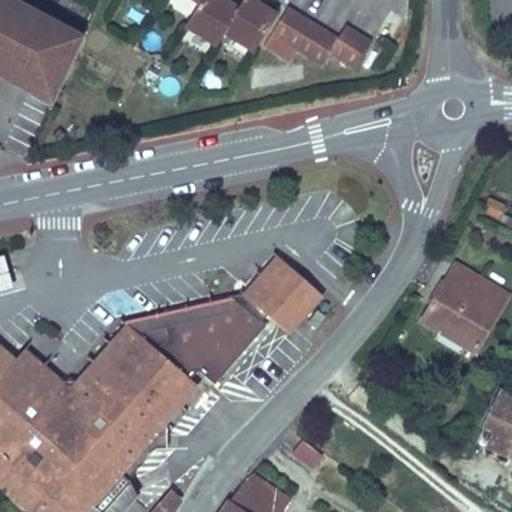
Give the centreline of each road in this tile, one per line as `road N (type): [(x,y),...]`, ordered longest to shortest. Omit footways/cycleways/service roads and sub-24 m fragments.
road 1 (residential): [(410,242),(363,320),(198,511)]
road 2 (secondary): [(0,205),(313,139)]
